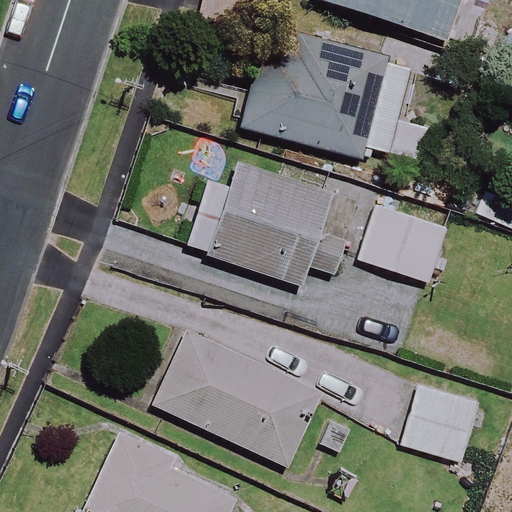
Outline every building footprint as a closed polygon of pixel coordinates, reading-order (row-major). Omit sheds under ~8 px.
[(310,0),(447,43),(460,0),(310,0)] [(356,151),(384,158),(409,59),(299,32),(290,67),(257,59),(239,129),(354,158),(356,151)] [(359,202),(238,159),(228,190),(204,182),(181,247),(297,288),(305,267),(333,277),(359,202)] [(511,197),(484,186),(481,195),(452,184),(444,203),(511,229),(511,197)] [(444,228),(374,207),(356,262),(427,284),(444,228)] [(318,395),(185,334),(151,406),(284,468),(318,395)] [(475,403),(416,387),(400,448),(458,464),(475,403)] [(227,511),(234,498),(112,442),(79,511),(227,511)]
